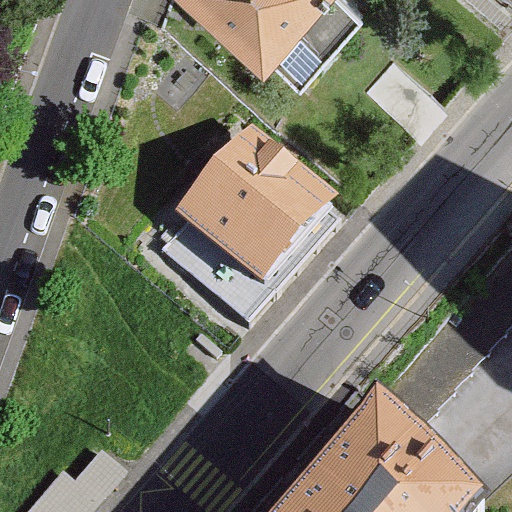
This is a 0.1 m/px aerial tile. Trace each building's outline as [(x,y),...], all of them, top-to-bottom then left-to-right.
[(334,0),(205,0),(282,63),(334,0)] [(395,65),(369,93),(423,143),(449,114),(395,65)] [(259,154),(190,227),(266,298),(335,225),(259,154)] [(511,248),(379,399),(419,433),(511,327),(511,248)] [(462,511),(371,417),(287,511),(462,511)] [(75,489),(99,510),(112,495),(125,481),(101,460),(75,489)] [(66,480),(37,511),(96,511),(99,510),(75,489),(66,480)]
